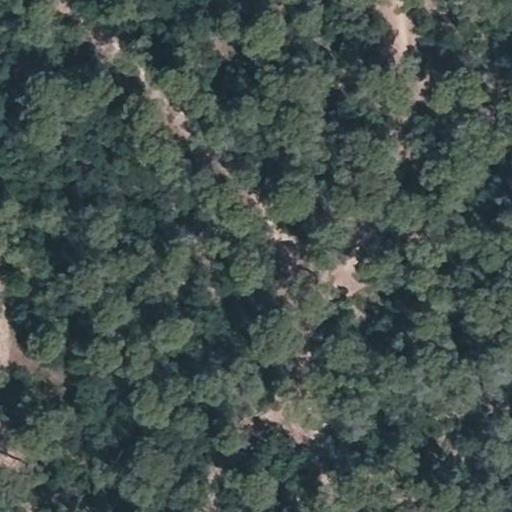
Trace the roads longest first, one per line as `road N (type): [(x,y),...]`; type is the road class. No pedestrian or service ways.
road 1 (track): [(309,280),(225,179),(171,70),(47,0)]
road 2 (track): [(391,0),(382,145),(309,280)]
road 3 (track): [(309,280),(328,511)]
road 4 (track): [(0,325),(26,511)]
